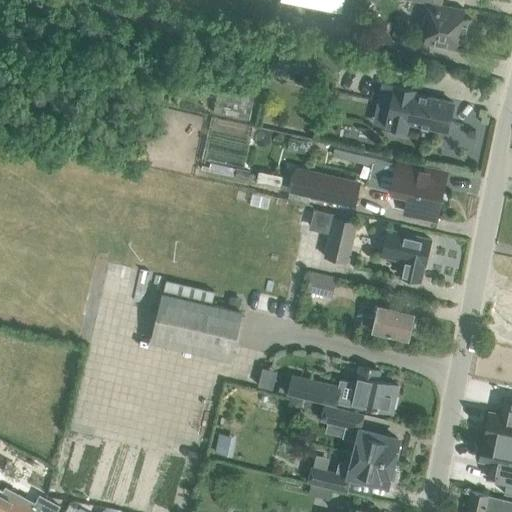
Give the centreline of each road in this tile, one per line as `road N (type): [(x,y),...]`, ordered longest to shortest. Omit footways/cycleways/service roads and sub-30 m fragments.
road 1 (unclassified): [(426,511),(472,303)]
road 2 (unclassified): [(472,303),(511,123)]
